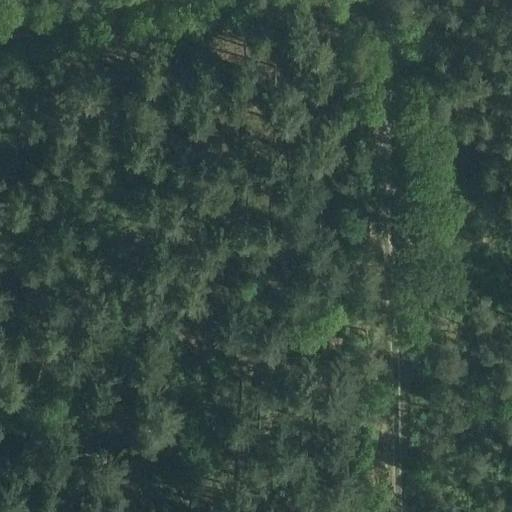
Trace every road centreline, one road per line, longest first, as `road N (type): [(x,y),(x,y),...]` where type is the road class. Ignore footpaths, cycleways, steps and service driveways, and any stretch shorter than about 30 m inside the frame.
road 1 (track): [(385,0),(397,511)]
road 2 (track): [(120,0),(0,31)]
